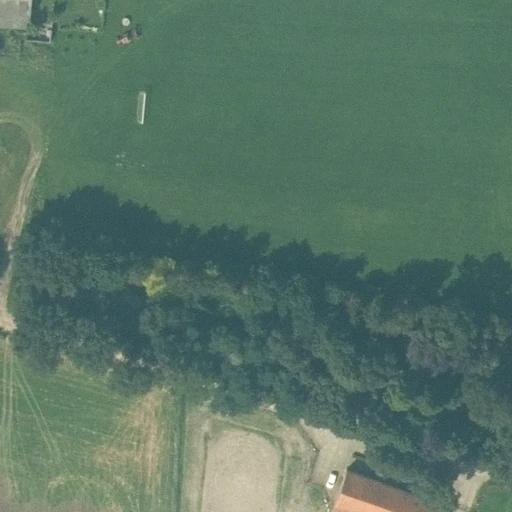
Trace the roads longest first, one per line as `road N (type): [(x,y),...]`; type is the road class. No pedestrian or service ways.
road 1 (track): [(279,401),(0,320)]
road 2 (residential): [(511,467),(279,401)]
